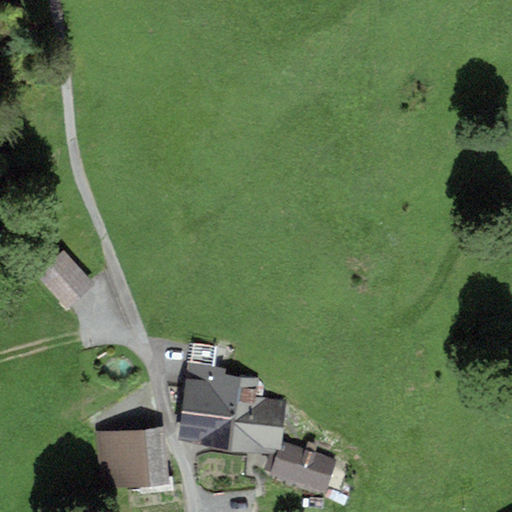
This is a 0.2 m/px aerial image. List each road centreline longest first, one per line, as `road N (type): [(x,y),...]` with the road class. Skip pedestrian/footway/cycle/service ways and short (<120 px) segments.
road 1 (residential): [(192,511),(163,400),(73,159),(57,20)]
road 2 (track): [(134,327),(0,357)]
